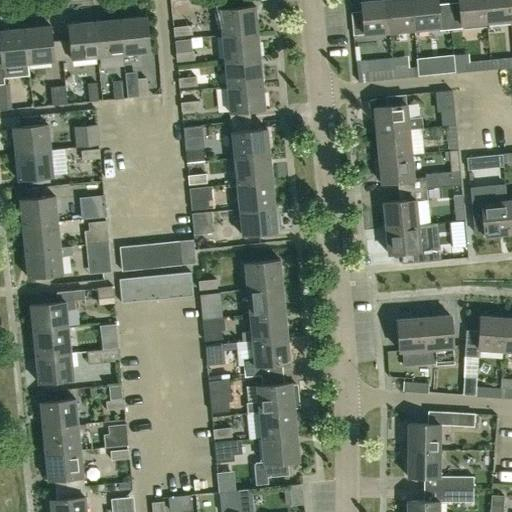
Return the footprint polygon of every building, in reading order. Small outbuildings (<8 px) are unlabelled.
[(364,35),(389,32),(386,0),(379,0),(361,2),(364,35)] [(386,0),(389,32),(413,30),(409,0),(386,0)] [(409,0),(413,30),(439,27),(436,0),(409,0)] [(457,0),(460,25),(486,22),(483,0),(457,0)] [(483,0),(486,22),(510,20),(508,0),(483,0)] [(222,35),(257,32),(255,5),(220,9),(222,35)] [(123,54),(148,52),(145,16),(119,18),(123,54)] [(97,57),(123,54),(119,18),(93,21),(97,57)] [(71,59),(97,57),(93,21),(68,23),(69,39),(60,40),(62,59),(71,58),(71,59)] [(51,41),(49,25),(23,28),(27,63),(53,61),(53,60),(62,59),(60,40),(51,41)] [(174,36),(192,34),(191,25),(173,27),(174,36)] [(27,63),(23,28),(0,29),(0,84),(4,84),(4,78),(28,75),(27,63)] [(225,60),(260,57),(257,32),(222,35),(225,60)] [(176,61),(194,60),(194,50),(175,52),(176,61)] [(227,85),(262,82),(260,57),(225,60),(227,85)] [(490,59),(491,69),(506,67),(505,57),(490,59)] [(466,71),(482,70),(481,59),(465,61),(466,71)] [(392,66),(392,60),(384,60),(367,62),(369,81),(394,78),(393,66),(392,66)] [(408,64),(393,66),(394,78),(409,77),(408,68),(408,64)] [(418,76),(446,73),(455,73),(454,64),(417,67),(418,76)] [(179,87),(197,85),(196,76),(178,78),(179,87)] [(139,96),(148,95),(146,77),(137,78),(139,96)] [(114,99),(123,98),(121,80),(112,81),(114,99)] [(89,101),(98,100),(96,82),(87,83),(89,101)] [(230,111),(265,108),(262,82),(227,85),(230,111)] [(51,105),(65,104),(64,86),(49,87),(51,105)] [(406,104),(405,95),(387,97),(388,106),(374,107),(377,132),(408,129),(409,129),(422,128),(422,117),(408,119),(406,104)] [(181,111),(199,109),(198,100),(180,102),(181,111)] [(445,125),(455,124),(453,100),(442,101),(445,125)] [(38,125),(37,115),(22,116),(23,126),(12,127),(15,153),(50,150),(47,124),(38,125)] [(76,147),(99,144),(97,124),(73,126),(76,147)] [(447,150),(458,149),(455,124),(445,125),(447,150)] [(235,157),(270,153),(267,129),(232,132),(235,157)] [(379,157),(411,154),(409,129),(408,129),(377,132),(379,157)] [(204,160),(203,147),(185,150),(186,163),(209,161),(209,159),(204,160)] [(82,160),(100,158),(99,148),(81,150),(82,160)] [(426,188),(462,184),(458,149),(447,150),(449,172),(425,174),(426,188)] [(17,179),(52,176),(50,150),(15,153),(17,179)] [(507,152),(501,153),(502,163),(511,162),(511,151),(507,152)] [(237,183),(272,179),(270,153),(235,157),(237,183)] [(413,179),(411,154),(379,157),(379,158),(375,159),(376,173),(380,172),(381,182),(413,179)] [(476,155),(476,156),(477,166),(495,164),(494,154),(476,155)] [(188,184),(207,182),(206,174),(211,173),(209,161),(186,163),(188,184)] [(240,209),(275,205),(272,179),(237,183),(240,209)] [(191,210),(210,208),(209,200),(212,200),(211,186),(189,188),(191,210)] [(484,235),(509,233),(506,200),(505,190),(474,193),(478,232),(484,231),(484,235)] [(22,225),(57,221),(54,195),(19,199),(22,225)] [(456,221),(465,220),(462,195),(453,195),(456,221)] [(106,217),(104,205),(104,196),(86,198),(86,205),(80,205),(82,219),(106,217)] [(385,228),(417,224),(415,199),(383,202),(385,228)] [(242,235),(277,231),(275,205),(240,209),(242,235)] [(86,244),(108,242),(106,220),(88,222),(89,230),(84,230),(86,244)] [(458,245),(467,244),(465,220),(456,221),(458,245)] [(24,250),(60,247),(59,246),(57,221),(22,225),(24,250)] [(193,234),(213,232),(212,223),(192,225),(193,234)] [(436,234),(435,224),(417,225),(417,224),(385,228),(388,253),(420,250),(418,235),(436,234)] [(182,264),(196,263),(193,238),(179,240),(182,264)] [(167,266),(182,264),(179,240),(164,241),(167,266)] [(152,267),(167,266),(164,241),(149,243),(152,267)] [(89,274),(111,271),(108,242),(86,244),(89,274)] [(137,269),(152,267),(149,243),(135,244),(137,269)] [(122,270),(137,269),(135,244),(120,246),(122,270)] [(27,276),(62,272),(60,255),(72,254),(72,252),(72,249),(72,246),(71,245),(59,246),(60,247),(24,250),(27,276)] [(248,288),(283,285),(280,259),(245,262),(248,288)] [(179,296),(193,295),(191,271),(176,273),(179,296)] [(162,274),(164,298),(179,296),(176,273),(162,274)] [(148,275),(150,299),(164,298),(162,274),(148,275)] [(134,277),(136,301),(150,299),(148,275),(134,277)] [(122,302),(136,301),(134,277),(119,278),(122,302)] [(199,290),(217,288),(216,278),(198,280),(199,290)] [(250,314),(285,310),(283,285),(248,288),(250,314)] [(115,303),(113,286),(112,286),(96,288),(98,305),(114,303),(115,303)] [(32,330),(68,326),(66,310),(75,309),(74,300),(84,299),(83,289),(56,292),(57,302),(29,305),(32,330)] [(200,306),(201,315),(220,313),(219,304),(200,306)] [(243,341),(252,340),(252,339),(287,335),(285,310),(250,314),(252,331),(242,332),(243,341)] [(464,363),(464,356),(465,344),(452,345),(449,315),(423,317),(425,349),(434,348),(435,365),(453,364),(464,363)] [(503,350),(505,317),(480,315),(479,331),(466,330),(464,356),(477,357),(478,348),(503,350)] [(204,340),(222,338),(221,330),(225,329),(224,317),(201,319),(204,340)] [(424,364),(423,349),(425,349),(423,317),(396,319),(399,351),(402,351),(403,366),(424,364)] [(511,350),(511,317),(505,317),(503,350),(511,350)] [(34,355),(70,352),(68,326),(32,330),(34,355)] [(99,337),(117,335),(116,326),(98,327),(99,337)] [(245,377),(262,375),(261,365),(290,362),(287,335),(252,339),(252,340),(254,357),(243,358),(245,377)] [(204,344),(206,365),(225,363),(224,355),(223,342),(205,344),(204,344)] [(120,360),(118,347),(98,349),(100,362),(120,360)] [(73,378),(70,352),(34,355),(37,381),(63,379),(64,386),(74,385),(73,378)] [(499,397),(500,388),(476,386),(476,378),(463,377),(462,394),(475,396),(499,397)] [(211,412),(230,410),(229,402),(232,401),(230,378),(208,380),(211,412)] [(427,392),(428,383),(403,382),(403,391),(427,392)] [(259,411),(294,408),(294,407),(298,406),(296,385),(292,385),(292,383),(257,386),(258,401),(246,403),(247,413),(259,412),(259,411)] [(511,398),(511,388),(500,388),(499,397),(511,398)] [(42,427),(77,423),(74,398),(39,401),(42,427)] [(106,410),(125,408),(124,399),(105,400),(106,410)] [(262,437),(297,433),(294,408),(259,411),(259,412),(262,437)] [(474,427),(474,414),(446,412),(445,425),(474,427)] [(44,452),(80,449),(77,423),(42,427),(44,452)] [(109,434),(127,432),(126,423),(108,425),(109,434)] [(407,450),(439,450),(439,424),(407,423),(407,450)] [(213,437),(232,436),(231,425),(212,426),(213,437)] [(256,485),(268,484),(267,477),(288,475),(287,461),(299,460),(297,433),(262,437),(264,461),(256,462),(254,464),(256,485)] [(216,462),(235,459),(234,455),(242,453),(240,439),(214,441),(216,462)] [(84,486),(80,449),(44,452),(47,479),(54,478),(55,489),(84,486)] [(111,460),(129,457),(128,449),(110,450),(111,460)] [(439,476),(439,450),(407,450),(407,476),(439,476)] [(445,488),(473,488),(473,476),(445,476),(445,488)] [(50,511),(86,511),(85,497),(84,486),(55,489),(56,499),(49,499),(50,511)] [(254,511),(251,488),(237,490),(239,511),(254,511)] [(473,501),(473,488),(445,488),(445,501),(473,501)] [(112,511),(135,511),(135,505),(134,505),(133,496),(111,498),(112,507),(112,511)] [(503,511),(504,497),(492,497),(490,511),(503,511)] [(406,511),(438,511),(439,501),(407,500),(406,511)] [(152,511),(164,511),(163,501),(151,502),(152,511)]
